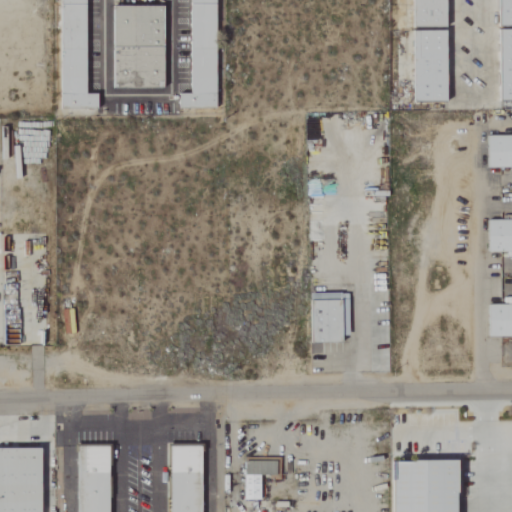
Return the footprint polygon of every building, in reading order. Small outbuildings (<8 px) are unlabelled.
[(55,0),(55,109),(92,109),(92,94),(80,94),(80,0),(55,0)] [(210,0),(184,0),(185,94),(175,94),(175,109),(211,109),(210,0)] [(439,0),(407,0),(407,28),(439,28),(439,0)] [(511,26),(511,0),(492,0),(493,27),(511,26)] [(161,6),(107,6),(107,89),(161,89),(161,6)] [(511,30),(493,31),(494,102),(511,101),(511,30)] [(440,31),(407,32),(408,103),(440,102),(440,31)] [(483,169),(511,167),(511,135),(482,136),(483,169)] [(511,220),(483,221),(483,253),(511,252),(511,220)] [(304,343),(335,343),(336,334),(343,334),(344,294),(305,294),(304,343)] [(484,337),(511,336),(511,304),(483,305),(484,337)] [(200,511),(200,445),(167,445),(167,511),(108,511),(108,445),(76,446),(76,511),(200,511)] [(0,447),(0,511),(39,511),(40,447),(0,447)] [(256,501),(256,475),(272,476),(272,461),(240,460),(239,500),(256,501)] [(454,511),(455,461),(393,460),(392,511),(454,511)]
